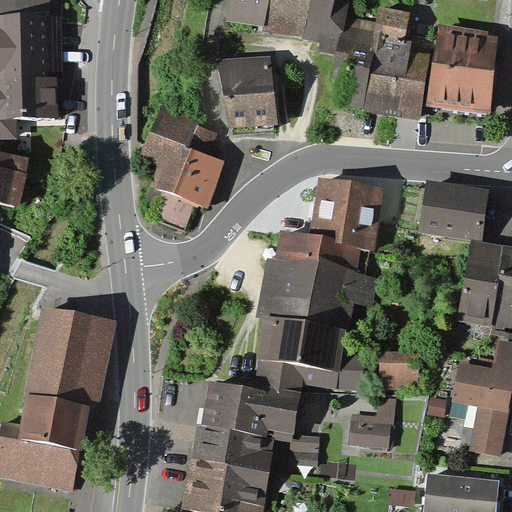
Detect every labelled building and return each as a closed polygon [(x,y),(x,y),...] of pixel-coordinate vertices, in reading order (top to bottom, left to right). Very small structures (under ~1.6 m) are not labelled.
[(0,0),(0,16),(51,15),(50,0),(0,0)] [(342,45),(350,0),(223,0),(219,23),(342,45)] [(0,16),(0,78),(59,77),(59,16),(51,15),(0,16)] [(370,43),(404,47),(407,18),(373,15),(370,43)] [(488,125),(495,41),(428,35),(426,61),(423,100),(421,120),(488,125)] [(423,100),(426,61),(363,57),(359,95),(423,100)] [(282,129),(272,64),(217,72),(227,137),(282,129)] [(0,138),(17,138),(17,117),(59,116),(59,77),(0,78),(0,138)] [(210,134),(155,110),(133,160),(153,169),(145,186),(203,208),(218,162),(202,156),(210,134)] [(0,204),(16,207),(24,159),(0,155),(0,204)] [(371,253),(379,192),(314,183),(307,237),(272,233),(268,264),(352,276),(356,251),(371,253)] [(493,197),(426,186),(418,234),(486,244),(493,197)] [(511,252),(469,246),(457,323),(511,332),(511,252)] [(352,276),(268,264),(258,324),(340,336),(348,337),(352,307),(374,311),(379,279),(352,276)] [(94,411),(109,325),(35,313),(21,399),(84,410),(94,411)] [(337,362),(340,336),(258,324),(253,364),(335,376),(337,362)] [(500,459),(511,396),(511,346),(496,343),(491,373),(458,366),(450,407),(477,412),(470,453),(500,459)] [(420,357),(379,356),(378,390),(420,391),(420,357)] [(358,361),(337,362),(335,376),(253,364),(249,391),(303,398),(303,391),(333,395),(360,394),(358,361)] [(296,446),(303,398),(249,391),(202,385),(195,431),(276,444),(296,446)] [(77,454),(84,410),(21,399),(13,444),(77,454)] [(392,454),(395,427),(349,422),(347,449),(392,454)] [(265,511),(276,444),(195,431),(182,511),(265,511)] [(0,484),(70,496),(77,454),(13,444),(0,441),(0,484)] [(499,511),(502,490),(424,482),(420,511),(499,511)]
